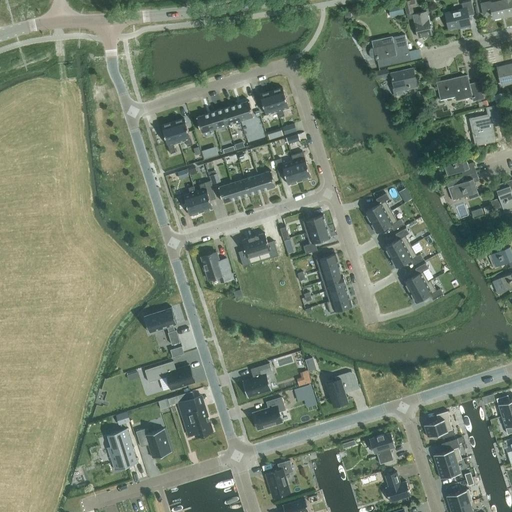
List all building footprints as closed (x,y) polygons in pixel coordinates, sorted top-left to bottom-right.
[(406,14),(413,12),(411,0),(404,2),(406,14)] [(511,0),(498,0),(492,1),(490,0),(480,2),(483,16),(491,14),(493,19),(502,17),(502,18),(511,16),(511,0)] [(463,27),(470,25),(468,16),(474,14),(471,1),(462,3),(463,9),(445,13),(449,29),(463,26),(463,27)] [(390,18),(405,14),(402,2),(387,5),(390,18)] [(418,38),(432,34),(427,11),(413,14),(418,38)] [(411,60),(405,34),(373,42),(374,47),(371,48),(369,52),(370,57),(373,59),(377,58),(379,67),(411,60)] [(511,64),(498,68),(502,85),(511,82),(511,64)] [(394,96),(403,94),(402,90),(417,87),(413,68),(391,73),(394,85),(392,85),(394,96)] [(377,80),(382,78),(382,76),(389,74),(388,69),(375,71),(377,80)] [(470,84),(467,75),(436,82),(440,98),(455,95),(456,100),(472,97),(473,101),(484,99),(480,82),(470,84)] [(277,111),(279,117),(284,115),(283,110),(289,108),(283,87),(271,91),(278,111),(277,111)] [(266,115),(277,111),(278,111),(271,91),(260,94),(266,115)] [(505,101),(503,93),(495,95),(497,103),(505,101)] [(236,104),(241,120),(254,116),(249,100),(236,104)] [(223,109),(228,124),(241,120),(236,104),(223,109)] [(477,143),(494,140),(490,124),(502,121),(498,104),(487,107),(489,116),(472,120),(477,143)] [(210,113),(215,128),(228,124),(223,109),(210,113)] [(197,117),(201,133),(215,128),(210,113),(197,117)] [(185,120),(174,124),(179,142),(185,140),(187,146),(193,144),(185,120)] [(285,134),(297,131),(294,123),(283,127),(285,134)] [(173,144),(179,142),(174,124),(162,127),(170,153),(176,152),(173,144)] [(298,133),(286,137),(288,143),(300,140),(298,133)] [(97,135),(77,142),(80,153),(101,146),(97,135)] [(101,146),(80,153),(81,153),(84,163),(104,157),(100,147),(101,147),(101,146)] [(291,155),(293,161),(293,160),(300,181),(311,177),(303,151),(291,155)] [(58,154),(49,157),(53,170),(62,167),(58,154)] [(464,176),(476,172),(473,162),(468,164),(465,155),(443,163),(447,176),(462,171),(463,176),(464,176)] [(49,157),(40,160),(44,173),(53,170),(49,157)] [(104,157),(84,163),(87,173),(107,167),(104,157)] [(40,160),(31,162),(36,176),(44,173),(40,160)] [(293,161),(282,164),(288,184),(300,181),(293,160),(293,161)] [(31,162),(23,165),(27,178),(36,176),(31,162)] [(23,165),(7,170),(11,184),(27,178),(23,165)] [(62,167),(53,170),(57,184),(66,181),(62,167)] [(107,167),(87,173),(90,183),(111,177),(110,176),(110,177),(107,167)] [(187,169),(177,172),(179,177),(188,174),(187,169)] [(53,170),(44,173),(48,186),(57,184),(53,170)] [(258,174),(263,190),(276,186),(271,170),(258,174)] [(464,176),(463,176),(462,173),(451,177),(452,180),(446,182),(453,200),(468,195),(469,199),(479,196),(474,182),(479,180),(476,172),(464,176)] [(44,173),(36,176),(40,189),(48,186),(44,173)] [(210,176),(213,184),(219,182),(216,174),(210,176)] [(245,178),(250,194),(263,190),(258,174),(245,178)] [(36,176),(27,178),(31,192),(40,189),(36,176)] [(111,177),(90,183),(93,194),(114,188),(111,177)] [(27,178),(11,184),(15,197),(31,192),(27,178)] [(232,183),(237,198),(250,194),(245,178),(232,183)] [(511,179),(495,185),(499,197),(502,207),(504,212),(511,209),(511,179)] [(201,212),(213,208),(205,182),(199,184),(201,190),(195,191),(201,212)] [(218,187),(223,202),(237,198),(232,183),(218,187)] [(195,191),(194,186),(188,187),(190,193),(184,195),(190,215),(201,212),(195,191)] [(406,187),(398,191),(400,197),(408,193),(406,187)] [(115,190),(94,197),(98,208),(118,201),(115,190)] [(379,204),(365,212),(370,222),(391,210),(386,200),(389,198),(386,193),(376,199),(379,204)] [(494,210),(502,207),(499,197),(491,200),(494,210)] [(118,201),(98,208),(102,218),(121,212),(118,202),(118,201)] [(493,211),(491,205),(483,207),(485,213),(493,211)] [(391,210),(370,222),(376,233),(390,225),(393,230),(404,224),(401,219),(397,221),(391,210)] [(121,212),(102,218),(105,228),(124,222),(121,212)] [(323,215),(303,221),(306,232),(327,226),(323,215)] [(124,222),(105,228),(108,238),(107,238),(107,239),(128,232),(127,232),(124,222)] [(286,226),(280,228),(284,240),(289,238),(286,226)] [(310,244),(303,245),(306,253),(317,250),(315,242),(330,237),(327,226),(306,232),(310,244)] [(398,239),(384,247),(390,257),(411,245),(405,235),(409,233),(406,228),(395,234),(398,239)] [(128,232),(107,239),(111,250),(131,243),(128,232)] [(265,233),(253,236),(261,260),(278,255),(274,240),(268,242),(265,233)] [(245,249),(238,251),(243,266),(261,260),(253,236),(242,240),(245,249)] [(51,242),(40,245),(47,266),(58,263),(51,242)] [(40,246),(30,249),(36,269),(46,266),(47,266),(40,245),(40,246)] [(411,245),(390,257),(396,267),(410,259),(413,265),(424,259),(420,253),(417,255),(411,245)] [(510,267),(511,266),(511,250),(510,246),(489,255),(494,267),(508,261),(510,267)] [(30,249),(20,252),(26,272),(36,269),(30,249)] [(10,255),(9,255),(16,276),(16,275),(26,272),(20,252),(10,255)] [(219,276),(221,282),(233,278),(227,258),(219,260),(216,252),(201,257),(204,264),(202,264),(204,271),(205,270),(206,270),(209,279),(219,276)] [(335,253),(316,260),(319,270),(339,264),(335,253)] [(9,255),(0,258),(0,262),(5,279),(16,276),(9,255)] [(418,274),(404,282),(410,292),(429,281),(428,281),(423,271),(429,268),(426,263),(415,268),(418,274)] [(339,264),(319,270),(323,281),(342,274),(339,264)] [(511,266),(510,267),(511,270),(511,272),(498,279),(503,291),(511,287),(511,266)] [(342,274),(323,281),(326,291),(345,285),(346,285),(343,274),(342,274)] [(113,278),(101,281),(109,307),(127,301),(121,282),(115,284),(113,278)] [(429,281),(410,292),(416,302),(430,294),(433,300),(443,294),(440,288),(436,290),(431,280),(428,281),(429,281)] [(91,291),(85,293),(91,313),(109,307),(101,281),(90,285),(91,291)] [(345,285),(326,291),(329,301),(349,295),(346,285),(345,285)] [(67,294),(56,298),(64,323),(82,318),(76,298),(69,300),(67,294)] [(329,301),(327,302),(330,313),(352,306),(349,295),(329,301)] [(46,307),(40,309),(46,329),(64,323),(56,298),(44,301),(46,307)] [(169,332),(168,332),(172,344),(180,342),(177,329),(175,330),(173,325),(177,324),(171,307),(144,315),(144,316),(148,315),(153,331),(167,327),(169,332)] [(22,308),(10,312),(18,338),(36,332),(30,312),(24,314),(22,308)] [(0,320),(0,322),(0,321),(0,342),(0,343),(18,338),(10,312),(0,315),(0,320)] [(184,354),(182,346),(170,350),(173,357),(184,354)] [(313,358),(305,360),(309,372),(317,369),(313,358)] [(173,360),(145,369),(149,382),(167,376),(171,389),(195,382),(190,365),(176,369),(173,360)] [(243,380),(248,397),(271,390),(272,390),(267,374),(273,372),(270,366),(269,362),(255,367),(258,376),(253,378),(243,381),(243,380)] [(306,380),(298,382),(299,385),(311,382),(307,370),(304,371),(306,380)] [(336,380),(326,383),(333,406),(348,401),(345,393),(344,388),(352,386),(348,372),(335,376),(336,380)] [(311,387),(296,392),(299,401),(305,399),(314,396),(311,387)] [(192,391),(175,396),(177,403),(179,402),(194,397),(192,391)] [(502,416),(511,412),(511,399),(510,400),(508,394),(496,398),(502,416)] [(194,397),(179,402),(186,423),(191,421),(196,436),(213,431),(212,430),(205,407),(198,409),(194,397)] [(269,408),(253,413),(258,429),(268,426),(268,427),(274,425),(274,424),(283,421),(280,411),(285,409),(281,397),(267,401),(269,408)] [(0,435),(13,432),(10,423),(14,421),(10,408),(0,411),(0,435)] [(438,420),(424,425),(428,437),(453,429),(449,417),(450,417),(448,410),(436,414),(438,420)] [(127,411),(116,415),(119,424),(130,420),(127,411)] [(511,412),(502,416),(507,434),(511,432),(511,412)] [(127,428),(107,434),(111,446),(107,447),(115,470),(138,462),(127,428)] [(145,428),(136,431),(141,446),(149,444),(153,457),(152,457),(153,458),(172,451),(171,451),(164,429),(164,428),(147,434),(145,428)] [(391,432),(369,439),(374,453),(377,452),(380,464),(394,459),(390,448),(395,446),(391,432)] [(448,450),(433,455),(437,466),(457,460),(462,459),(458,447),(460,447),(457,440),(446,444),(448,450)] [(4,464),(0,465),(0,466),(4,480),(24,474),(20,463),(26,461),(21,446),(0,453),(4,464)] [(279,469),(267,473),(274,497),(289,492),(284,474),(293,471),(290,460),(278,464),(279,469)] [(457,460),(437,466),(441,478),(461,472),(457,460)] [(386,487),(390,502),(411,495),(406,481),(400,482),(397,471),(385,475),(389,486),(386,487)] [(469,488),(446,495),(450,507),(470,501),(473,500),(469,488)] [(285,511),(307,511),(310,511),(306,497),(288,503),(283,505),(285,511)] [(470,501),(450,507),(451,511),(473,511),(470,501)]
